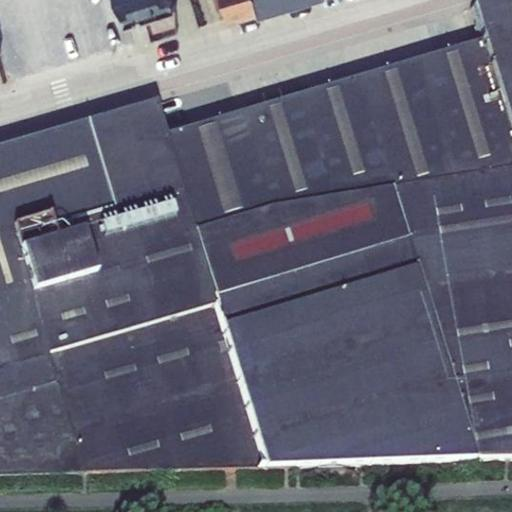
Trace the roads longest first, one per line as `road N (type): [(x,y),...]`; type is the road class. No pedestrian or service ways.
road 1 (unclassified): [(0,502),(511,487)]
road 2 (tertiary): [(0,116),(402,0)]
